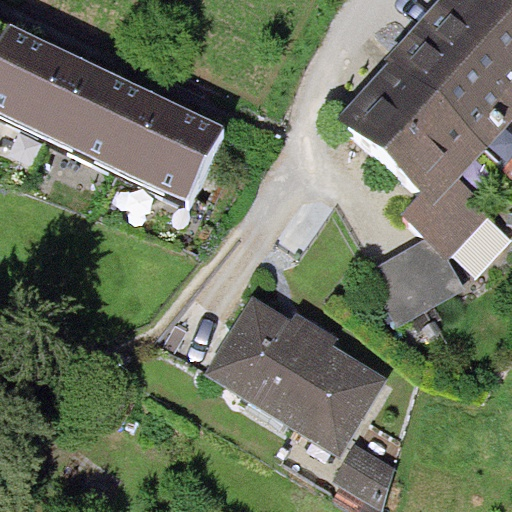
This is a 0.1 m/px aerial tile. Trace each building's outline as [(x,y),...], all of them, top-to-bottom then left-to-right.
[(511,176),(511,27),(481,0),(473,0),(396,86),(468,151),(505,184),(511,176)] [(0,56),(11,33),(0,27),(0,56)] [(11,33),(0,56),(0,114),(189,207),(222,131),(183,112),(114,81),(66,58),(11,33)] [(396,86),(344,144),(416,209),(439,184),(468,151),(396,86)] [(481,221),(439,184),(416,209),(398,230),(431,259),(440,267),(481,221)] [(452,309),(429,262),(366,293),(389,340),(452,309)] [(290,325),(255,303),(208,379),(341,459),(388,382),(336,351),(340,344),(295,317),(290,325)] [(355,447),(334,483),(381,511),(382,511),(393,470),(355,447)]
